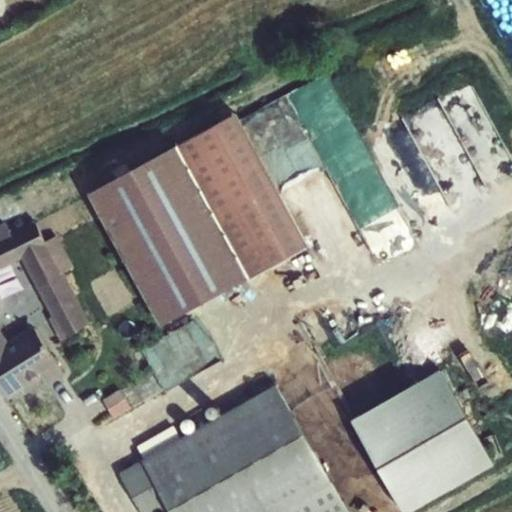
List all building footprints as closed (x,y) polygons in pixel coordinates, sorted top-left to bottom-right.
[(237,114),(91,195),(162,327),(310,249),(237,114)] [(0,349),(10,343),(0,327),(0,271),(24,260),(54,317),(51,319),(64,343),(91,324),(65,274),(48,242),(36,221),(12,232),(6,222),(0,225),(0,349)] [(59,236),(48,242),(65,274),(75,268),(59,236)] [(147,348),(168,387),(217,360),(196,321),(147,348)] [(10,343),(0,349),(0,383),(11,401),(33,387),(31,384),(42,377),(44,381),(49,386),(66,376),(35,327),(10,343)] [(352,421),(402,511),(413,511),(497,466),(439,371),(352,421)] [(31,384),(33,387),(44,381),(42,377),(31,384)] [(348,511),(276,385),(120,475),(140,511),(167,511),(168,511),(348,511)] [(122,391),(105,401),(116,420),(133,410),(122,391)]
